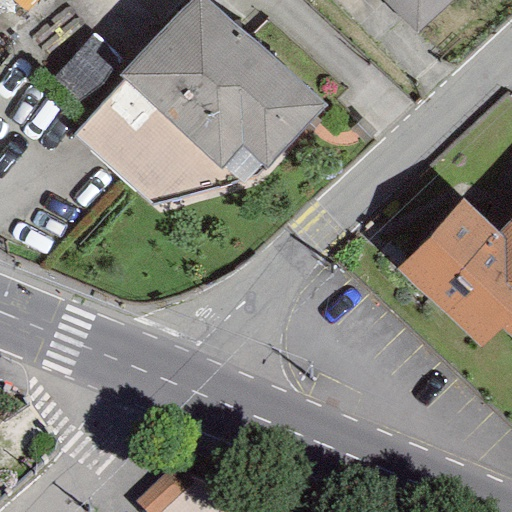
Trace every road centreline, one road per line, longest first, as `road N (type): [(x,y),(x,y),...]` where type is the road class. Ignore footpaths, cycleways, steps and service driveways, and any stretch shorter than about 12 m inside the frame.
road 1 (residential): [(157,378),(511,52)]
road 2 (primary): [(478,511),(157,378)]
road 3 (residential): [(28,511),(132,416),(157,378)]
road 4 (primary): [(157,378),(0,317)]
